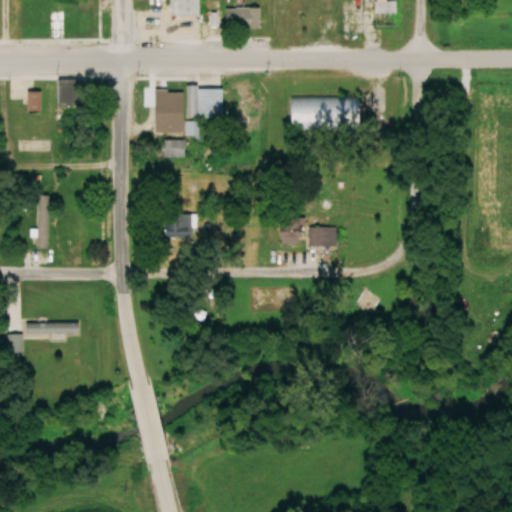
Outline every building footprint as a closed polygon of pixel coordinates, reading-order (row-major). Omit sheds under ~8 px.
[(169,0),(170,16),(203,15),(203,26),(225,26),(225,11),(204,11),(203,0),(169,0)] [(260,29),(260,8),(227,8),(227,29),(260,29)] [(186,123),(185,93),(157,93),(157,135),(198,135),(198,123),(186,123)] [(361,131),(361,97),(290,97),(290,132),(361,131)] [(192,118),(205,117),(205,105),(192,105),(192,118)] [(37,197),(37,248),(49,248),(49,197),(37,197)] [(87,235),(87,197),(76,197),(76,235),(87,235)] [(305,246),(307,221),(294,220),(293,230),(284,230),(283,244),(305,246)] [(81,334),(81,323),(26,323),(26,334),(81,334)]
